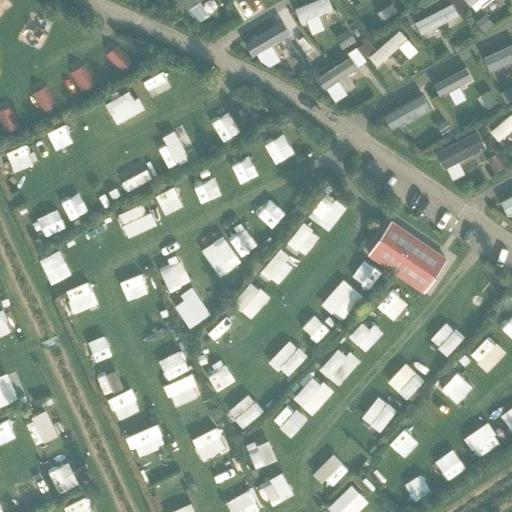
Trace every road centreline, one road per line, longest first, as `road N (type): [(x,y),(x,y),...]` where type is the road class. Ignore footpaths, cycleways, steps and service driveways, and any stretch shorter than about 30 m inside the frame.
road 1 (track): [(210,511),(108,290),(108,272),(318,158)]
road 2 (track): [(471,253),(316,434),(300,500),(309,511)]
road 3 (track): [(237,66),(218,90),(20,197)]
road 4 (track): [(356,224),(236,361)]
road 5 (track): [(511,372),(394,474)]
road 6 (track): [(114,11),(98,34),(0,91)]
